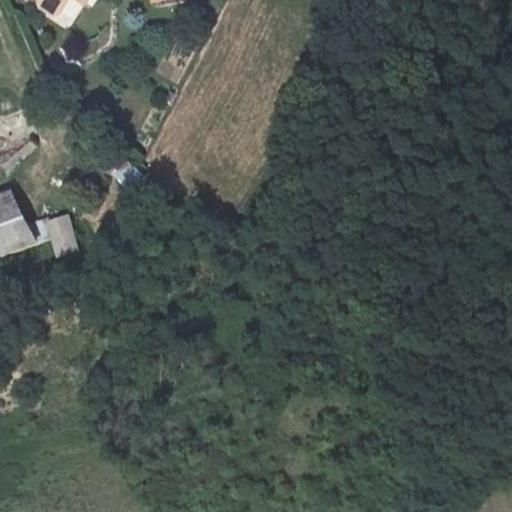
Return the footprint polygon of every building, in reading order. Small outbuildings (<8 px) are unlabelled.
[(37,0),(37,2),(38,9),(47,16),(60,13),(69,0),(37,0)] [(69,25),(84,7),(75,0),(71,0),(58,16),(69,25)] [(176,0),(146,0),(148,8),(177,4),(176,0)] [(15,85),(0,90),(0,112),(1,115),(23,106),(15,85)] [(128,156),(111,170),(128,190),(145,176),(128,156)] [(0,190),(0,251),(2,256),(35,240),(7,188),(0,190)] [(70,212),(45,219),(56,257),(81,249),(70,212)]
